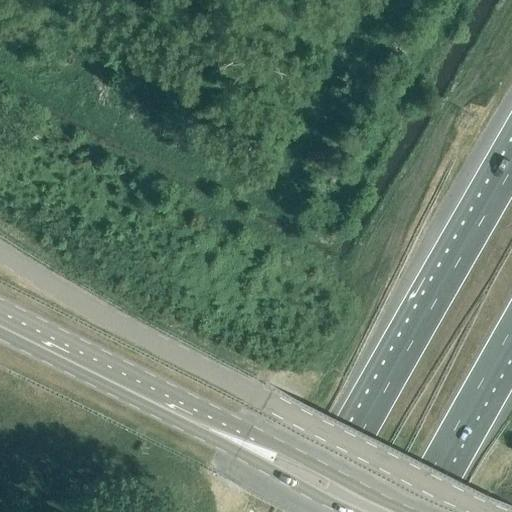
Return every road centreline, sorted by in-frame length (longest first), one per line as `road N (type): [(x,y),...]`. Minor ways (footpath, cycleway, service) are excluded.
road 1 (unclassified): [(493,511),(101,313),(0,252)]
road 2 (primary): [(411,511),(0,306)]
road 3 (motorway): [(511,165),(314,511)]
road 4 (primary): [(0,334),(355,511)]
road 5 (motorway): [(406,511),(511,328)]
